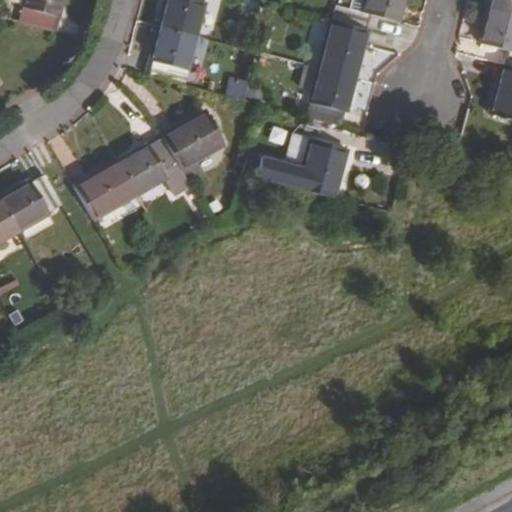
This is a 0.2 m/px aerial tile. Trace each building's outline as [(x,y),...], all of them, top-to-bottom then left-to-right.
[(60,0),(22,0),(21,6),(22,6),(18,21),(51,30),(55,16),(57,16),(60,0)] [(202,0),(166,0),(159,25),(195,34),(204,2),(202,1),(202,0)] [(405,0),(361,0),(358,12),(347,9),(331,5),(327,19),(362,28),(367,14),(399,23),(405,0)] [(358,12),(361,0),(349,0),(347,9),(358,12)] [(511,0),(490,0),(489,8),(511,14),(511,0)] [(511,14),(489,8),(479,44),(507,52),(503,65),(511,67),(511,14)] [(327,19),(325,18),(312,66),(351,76),(365,29),(362,28),(327,19)] [(195,34),(159,25),(151,59),(152,60),(147,74),(180,83),(184,69),(186,69),(195,34)] [(511,67),(503,65),(502,64),(488,115),(511,121),(511,67)] [(351,76),(312,66),(303,101),(304,102),(300,115),(335,124),(339,111),(341,111),(351,76)] [(226,77),(225,96),(247,97),(248,78),(226,77)] [(205,112),(161,136),(162,138),(180,169),(192,162),(224,144),(205,112)] [(148,144),(117,162),(136,194),(162,178),(173,196),(190,186),(180,169),(162,138),(149,145),(148,144)] [(333,197),(345,150),(310,140),(302,167),(248,152),(243,173),(296,187),(333,197)] [(117,162),(73,186),(92,218),(136,194),(117,162)] [(192,162),(180,169),(190,186),(202,179),(192,162)] [(29,181),(0,198),(0,204),(16,233),(48,215),(46,213),(60,207),(43,176),(30,183),(29,181)] [(0,241),(16,233),(0,204),(0,241)] [(0,291),(1,293),(20,284),(13,270),(0,276),(0,291)]
